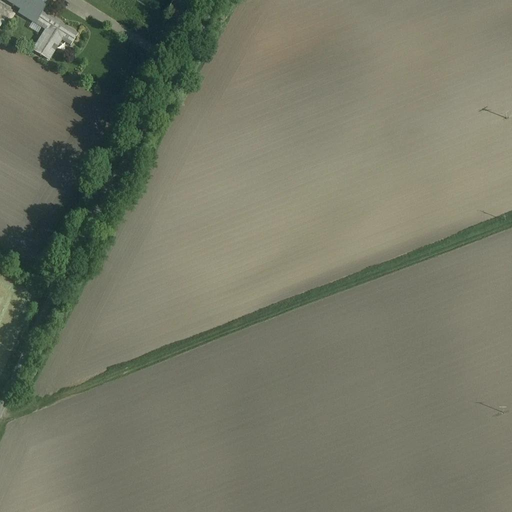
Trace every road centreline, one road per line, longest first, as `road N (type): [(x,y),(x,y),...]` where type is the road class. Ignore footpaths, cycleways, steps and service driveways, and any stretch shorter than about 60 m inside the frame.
road 1 (track): [(0,414),(511,227)]
road 2 (unclassified): [(0,408),(59,275),(211,0)]
